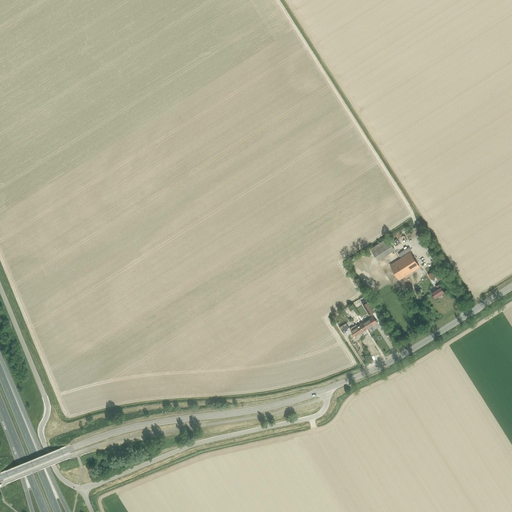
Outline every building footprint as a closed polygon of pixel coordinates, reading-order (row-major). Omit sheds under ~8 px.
[(377,261),(395,250),(387,238),(370,249),(377,261)] [(390,265),(399,280),(419,267),(410,252),(390,265)] [(435,298),(444,292),(441,287),(439,284),(435,286),(438,289),(432,293),(435,298)] [(367,303),(363,305),(369,315),(373,313),(367,303)] [(360,317),(367,329),(377,323),(373,316),(370,318),(369,318),(363,322),(360,317)] [(357,326),(361,333),(367,329),(360,317),(357,318),(359,321),(358,322),(359,325),(357,326)] [(342,332),(349,328),(346,323),(339,327),(342,332)] [(361,333),(357,326),(356,325),(349,329),(351,331),(351,330),(355,337),(361,333)]
